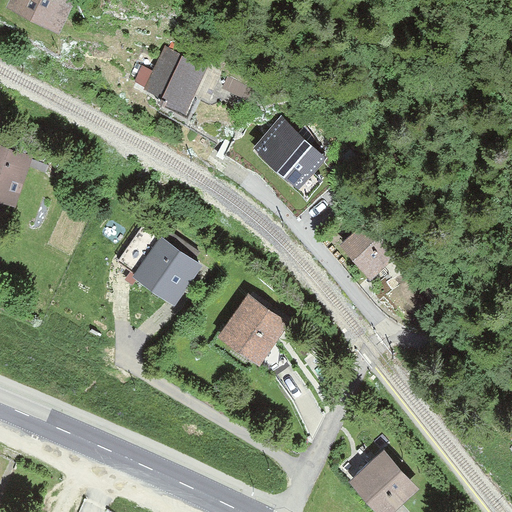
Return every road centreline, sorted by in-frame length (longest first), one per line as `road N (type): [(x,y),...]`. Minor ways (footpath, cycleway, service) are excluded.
road 1 (secondary): [(244,511),(0,403)]
road 2 (residential): [(290,511),(374,348),(392,338),(433,341)]
